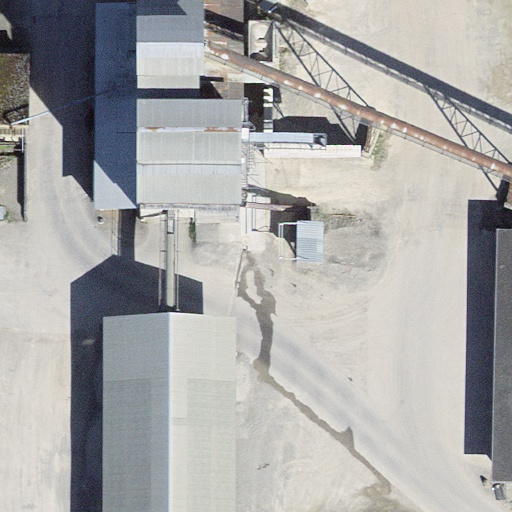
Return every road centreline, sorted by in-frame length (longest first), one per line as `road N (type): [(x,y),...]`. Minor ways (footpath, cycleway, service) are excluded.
road 1 (track): [(0,376),(32,256),(250,290),(473,511)]
road 2 (unclassified): [(58,0),(32,256)]
